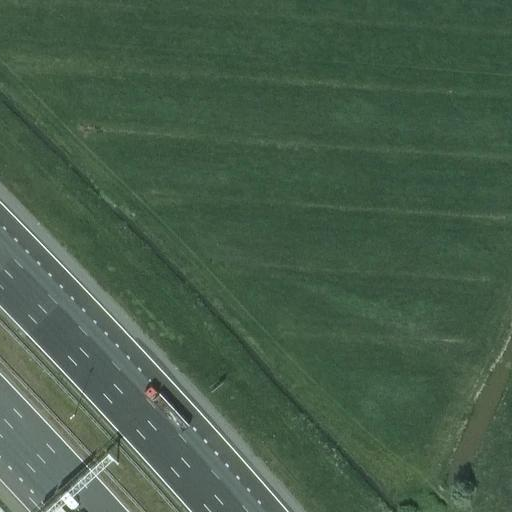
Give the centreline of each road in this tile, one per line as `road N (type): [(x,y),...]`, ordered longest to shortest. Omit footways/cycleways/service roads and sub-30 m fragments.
road 1 (motorway): [(227,511),(0,268)]
road 2 (motorway): [(0,416),(88,511)]
